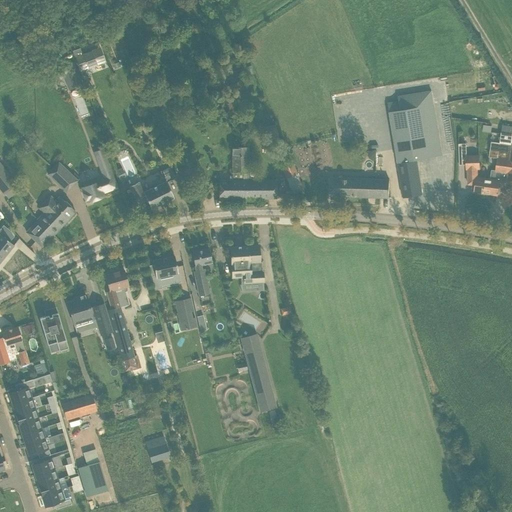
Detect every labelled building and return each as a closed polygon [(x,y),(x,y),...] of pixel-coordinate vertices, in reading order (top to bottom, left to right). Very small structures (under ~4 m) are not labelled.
[(100,46),(74,56),(80,71),(106,61),(100,46)] [(80,85),(71,61),(59,66),(68,90),(80,85)] [(174,96),(173,92),(178,90),(175,85),(164,90),(168,99),(174,96)] [(440,146),(434,106),(431,90),(398,96),(399,101),(387,103),(389,113),(401,188),(403,198),(422,194),(416,160),(442,155),(440,146)] [(511,109),(491,108),(491,120),(507,121),(506,132),(511,132),(511,109)] [(264,126),(267,143),(279,141),(276,124),(264,126)] [(511,135),(511,144),(499,143),(497,158),(495,170),(491,170),(490,179),(477,177),(477,171),(479,171),(479,157),(466,158),(466,165),(467,165),(468,184),(475,185),(474,192),(497,195),(500,172),(507,173),(506,181),(511,181),(511,135)] [(242,172),(248,172),(248,147),(232,147),(232,180),(219,180),(219,198),(245,198),(245,180),(242,180),(242,172)] [(117,188),(103,152),(95,155),(103,177),(93,180),(94,183),(81,187),(83,193),(85,200),(86,200),(87,202),(104,196),(102,193),(117,188)] [(292,161),(280,166),(285,178),(297,173),(292,161)] [(0,163),(0,188),(3,193),(16,184),(0,163)] [(77,180),(68,172),(59,164),(48,175),(66,192),(77,180)] [(129,186),(131,191),(135,200),(145,196),(151,209),(174,198),(169,189),(166,183),(175,178),(170,166),(160,171),(165,181),(157,185),(156,182),(150,185),(151,188),(143,192),(138,182),(129,186)] [(121,168),(115,170),(120,180),(125,178),(121,168)] [(248,180),(248,172),(242,172),(242,180),(245,180),(245,198),(276,198),(276,188),(276,180),(248,180)] [(330,196),(389,198),(389,180),(331,178),(330,196)] [(26,232),(42,247),(75,211),(60,198),(57,201),(50,195),(37,208),(44,214),(26,232)] [(0,251),(5,256),(14,245),(0,234),(0,251)] [(258,245),(248,246),(249,264),(250,264),(251,283),(251,291),(263,290),(263,282),(262,272),(259,272),(257,270),(256,263),(259,263),(259,262),(258,245)] [(248,246),(230,247),(231,265),(231,274),(243,274),(244,283),(251,283),(250,264),(249,264),(248,246)] [(203,269),(200,270),(199,265),(211,262),(210,258),(208,248),(191,252),(196,271),(194,271),(199,296),(209,294),(203,269)] [(153,265),(147,266),(153,290),(162,288),(159,277),(172,275),(174,283),(180,282),(178,273),(176,268),(174,256),(152,261),(153,265)] [(126,287),(128,286),(126,279),(124,270),(104,275),(107,285),(109,291),(106,292),(111,309),(107,310),(122,361),(125,372),(140,367),(137,355),(134,355),(120,306),(115,290),(120,289),(120,290),(121,291),(122,292),(126,291),(127,288),(126,287)] [(96,319),(100,335),(112,332),(108,320),(104,304),(89,308),(85,295),(73,298),(74,300),(67,302),(71,314),(74,326),(96,319)] [(175,301),(181,330),(197,327),(195,317),(192,318),(191,312),(194,311),(191,298),(175,301)] [(210,302),(213,313),(227,310),(225,299),(210,302)] [(68,348),(57,313),(51,315),(51,316),(49,317),(48,315),(39,318),(47,345),(56,342),(59,351),(68,348)] [(203,316),(196,317),(198,324),(204,323),(203,316)] [(3,337),(0,338),(0,363),(13,360),(12,355),(14,354),(17,353),(21,366),(29,363),(22,340),(20,336),(17,327),(1,331),(3,337)] [(259,344),(242,348),(259,412),(266,410),(264,400),(274,398),(259,344)] [(35,363),(37,372),(46,370),(44,362),(35,363)] [(236,365),(238,371),(247,369),(245,363),(236,365)] [(17,390),(8,393),(12,404),(32,397),(29,388),(34,386),(32,379),(15,384),(17,390)] [(63,404),(67,418),(95,409),(91,396),(63,404)] [(32,397),(12,404),(15,414),(35,407),(32,397)] [(54,401),(48,403),(52,414),(57,412),(54,401)] [(35,407),(15,414),(18,424),(38,418),(35,407)] [(38,418),(18,424),(21,434),(41,428),(38,418)] [(41,428),(21,434),(25,445),(45,438),(41,428)] [(66,435),(54,438),(57,448),(68,445),(66,435)] [(144,441),(151,462),(170,457),(163,435),(144,441)] [(45,438),(25,445),(28,455),(37,453),(39,458),(50,455),(46,443),(49,442),(47,437),(45,438)] [(51,458),(31,464),(34,475),(54,468),(51,458)] [(107,490),(99,461),(97,462),(79,468),(77,468),(86,497),(107,490)] [(54,468),(34,475),(38,485),(58,479),(54,468)] [(70,479),(72,485),(80,483),(78,476),(70,479)] [(58,479),(38,485),(41,495),(61,489),(58,479)] [(61,489),(41,495),(44,506),(53,503),(55,509),(71,504),(69,499),(64,500),(61,489)]
